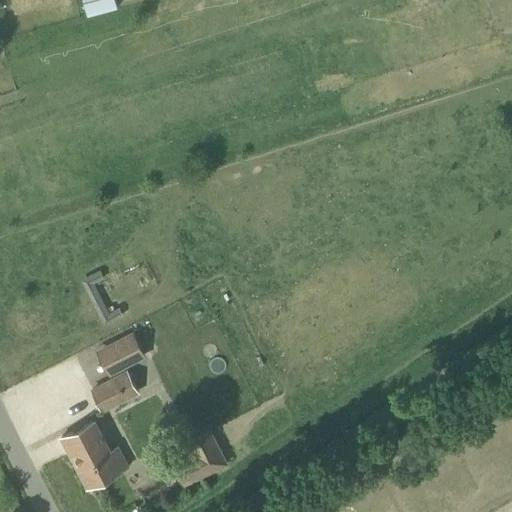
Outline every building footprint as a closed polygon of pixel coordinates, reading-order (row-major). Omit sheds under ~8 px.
[(81,0),(85,14),(117,5),(115,0),(81,0)] [(108,322),(124,314),(119,304),(111,308),(93,273),(85,277),(108,322)] [(132,328),(94,348),(108,374),(146,354),(132,328)] [(102,412),(140,392),(128,371),(91,390),(102,412)] [(121,469),(95,419),(62,436),(70,451),(75,448),(94,483),(121,469)] [(194,455),(204,474),(227,463),(210,429),(187,441),(194,455)]
